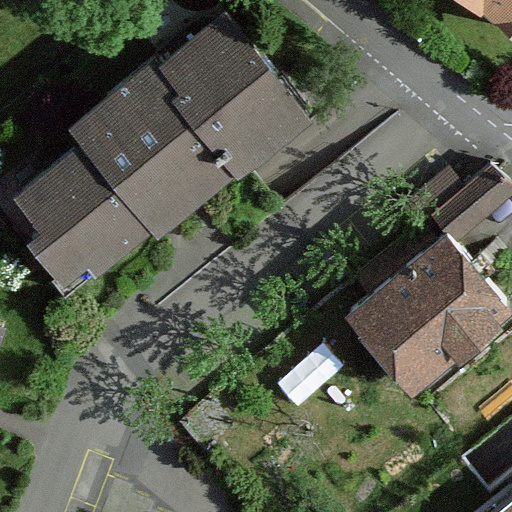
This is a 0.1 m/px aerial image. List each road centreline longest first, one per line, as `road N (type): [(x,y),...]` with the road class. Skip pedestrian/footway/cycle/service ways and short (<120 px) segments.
road 1 (residential): [(98,388),(452,98)]
road 2 (residential): [(98,388),(208,511)]
road 3 (residential): [(337,0),(452,98)]
